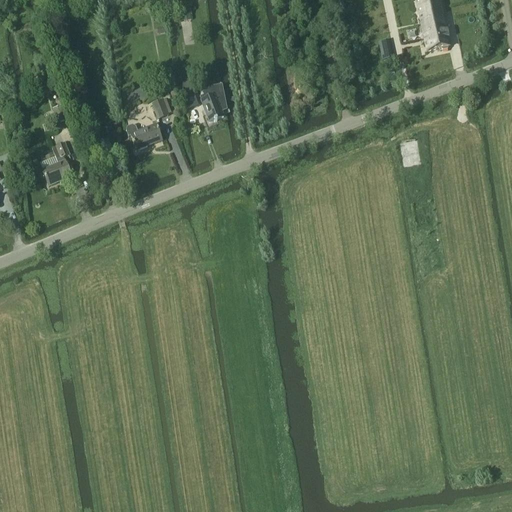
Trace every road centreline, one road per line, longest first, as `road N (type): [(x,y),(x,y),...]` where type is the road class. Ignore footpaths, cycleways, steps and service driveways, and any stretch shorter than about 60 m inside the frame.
road 1 (tertiary): [(0,261),(511,62)]
road 2 (unknown): [(346,125),(325,0)]
